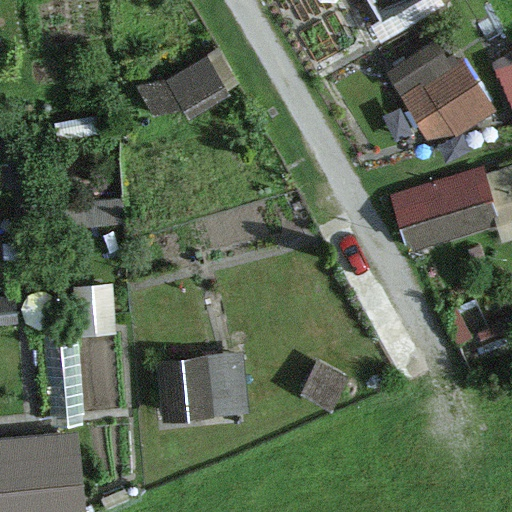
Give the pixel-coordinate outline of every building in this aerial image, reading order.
[(363,0),(382,30),(431,0),(363,0)] [(426,143),(497,110),(460,32),(389,65),(426,143)] [(141,87),(158,120),(228,84),(211,51),(141,87)] [(0,179),(18,180),(19,133),(0,132),(0,179)] [(410,247),(501,219),(482,159),(391,188),(410,247)] [(86,275),(90,405),(125,404),(120,274),(86,275)] [(0,321),(15,320),(14,289),(0,289),(0,321)] [(159,354),(162,417),(249,413),(246,350),(159,354)] [(87,511),(83,429),(0,433),(0,511),(87,511)]
